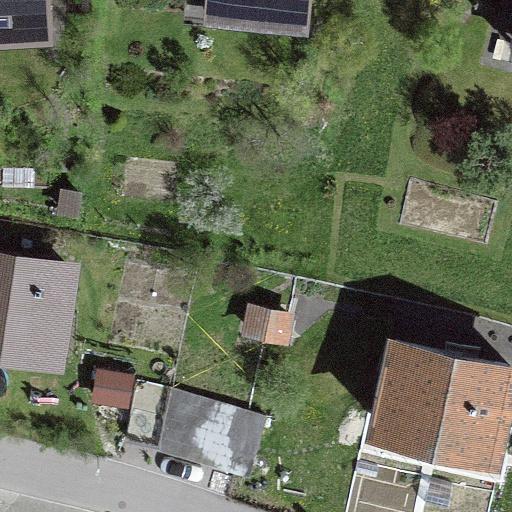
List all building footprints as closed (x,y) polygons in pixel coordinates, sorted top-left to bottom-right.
[(0,0),(0,30),(50,27),(47,0),(0,0)] [(309,0),(204,0),(203,15),(307,24),(309,0)] [(0,254),(0,341),(55,350),(68,265),(0,254)] [(284,334),(288,313),(251,305),(247,327),(284,334)] [(491,447),(509,365),(395,339),(377,420),(453,438),(448,455),(483,463),(486,446),(491,447)] [(158,443),(158,442),(170,387),(136,379),(124,436),(158,443)] [(265,413),(170,387),(158,442),(250,468),(265,413)]
